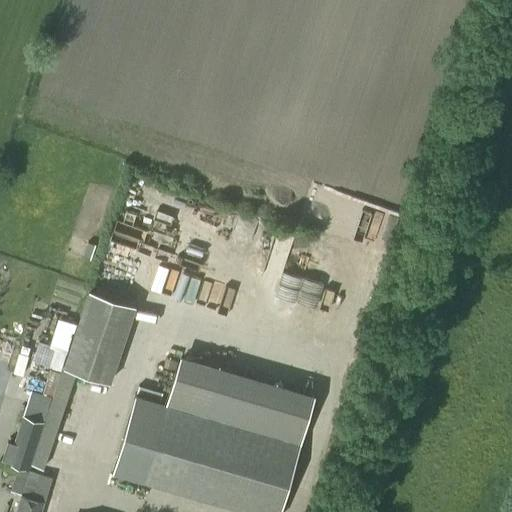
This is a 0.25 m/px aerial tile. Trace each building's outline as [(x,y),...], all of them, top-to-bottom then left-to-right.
[(172,182),(163,198),(172,202),(180,186),(172,182)] [(153,235),(145,261),(164,267),(172,241),(153,235)] [(439,267),(447,241),(432,236),(424,262),(439,267)] [(166,271),(176,274),(184,249),(174,246),(166,271)] [(88,289),(62,367),(109,382),(135,304),(88,289)] [(134,396),(111,473),(143,482),(242,511),(280,511),(301,446),(316,395),(181,354),(166,405),(134,396)] [(51,369),(43,392),(53,395),(61,372),(51,369)] [(44,423),(23,416),(7,464),(28,470),(44,423)] [(45,503),(52,477),(28,470),(21,496),(43,502),(45,503)] [(40,511),(43,502),(21,496),(16,511),(40,511)]
